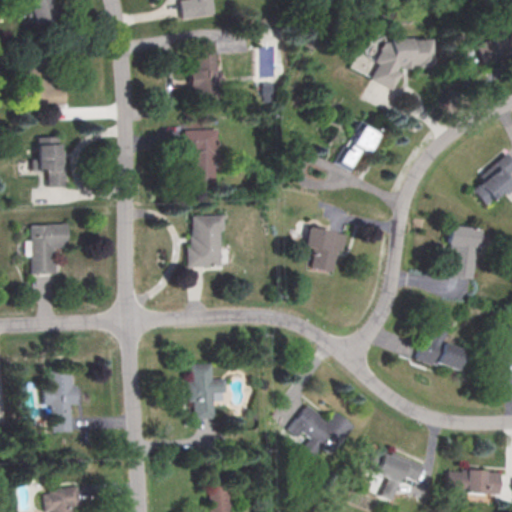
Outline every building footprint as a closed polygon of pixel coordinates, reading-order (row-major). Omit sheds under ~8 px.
[(21,0),(30,23),(51,15),(45,0),(21,0)] [(175,0),(178,16),(208,10),(206,0),(175,0)] [(511,22),(470,44),(480,64),(511,47),(511,22)] [(370,82),(394,85),(397,65),(428,70),(433,40),(407,36),(408,35),(379,30),(377,44),(370,82)] [(192,100),(215,98),(210,39),(191,41),(193,68),(186,69),(187,86),(191,86),(192,100)] [(62,103),(60,84),(47,85),(43,52),(20,55),(26,107),(62,103)] [(333,161),(348,170),(360,151),(367,155),(380,133),(358,120),(333,161)] [(191,187),(213,186),(212,155),(216,155),(215,127),(181,128),(181,150),(190,149),(191,187)] [(45,186),(63,185),(61,135),(31,136),(32,170),(44,169),(45,186)] [(473,189),(489,206),(511,185),(511,174),(511,173),(511,172),(511,154),(507,149),(482,172),(486,177),(473,189)] [(185,266),(220,264),(218,228),(222,228),(221,213),(190,215),(191,235),(187,236),(188,247),(184,247),(185,266)] [(309,265),(331,272),(338,250),(343,251),(348,232),(312,221),(305,243),(315,246),(309,265)] [(446,273),(473,276),(476,245),(479,245),(480,224),(451,221),(446,273)] [(34,274),(56,273),(55,246),(66,245),(65,222),(31,223),(34,274)] [(415,355),(437,364),(439,359),(459,367),(467,347),(450,340),(453,332),(434,325),(428,337),(424,335),(415,355)] [(193,416),(212,415),(210,392),(223,391),(222,377),(211,378),(210,363),(188,364),(189,380),(185,381),(186,401),(192,401),(193,416)] [(46,370),(67,368),(68,384),(75,384),(76,403),(68,403),(69,431),(50,432),(49,403),(42,403),(41,389),(47,389),(46,370)] [(287,427),(298,436),(303,430),(311,436),(305,445),(315,453),(322,444),(330,450),(351,422),(334,409),(327,417),(307,402),(287,427)] [(380,449),(405,462),(408,456),(424,464),(415,481),(402,474),(397,482),(370,468),(380,449)] [(447,469),(500,469),(500,493),(447,493),(447,469)] [(38,494),(46,493),(45,489),(72,485),(74,505),(69,505),(69,511),(48,511),(48,510),(41,511),(38,494)] [(205,511),(205,486),(227,485),(228,511),(205,511)]
